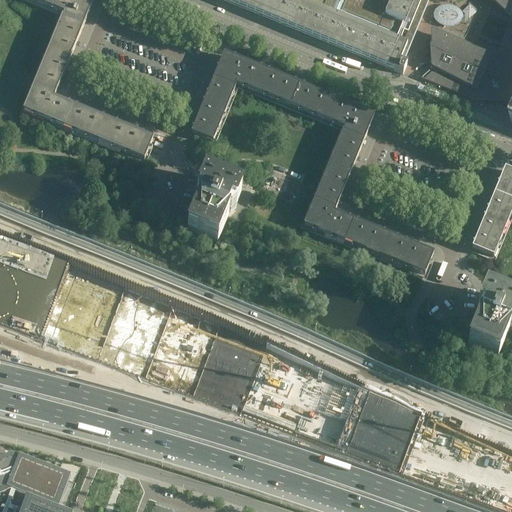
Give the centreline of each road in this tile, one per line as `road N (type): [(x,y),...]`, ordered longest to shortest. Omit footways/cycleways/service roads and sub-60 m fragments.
road 1 (motorway): [(511,425),(0,212)]
road 2 (motorway): [(376,429),(259,351),(0,249)]
road 3 (motorway): [(376,429),(0,289)]
road 4 (residential): [(394,95),(350,209),(454,249),(504,140)]
road 5 (motorway): [(55,412),(368,511)]
road 6 (motorway): [(0,346),(297,459)]
road 7 (motorway): [(297,459),(0,370)]
road 8 (residential): [(112,0),(77,89),(177,132)]
road 9 (unclassified): [(394,95),(221,24)]
road 10 (motorway): [(448,511),(297,459)]
road 11 (motorway): [(511,479),(376,429)]
